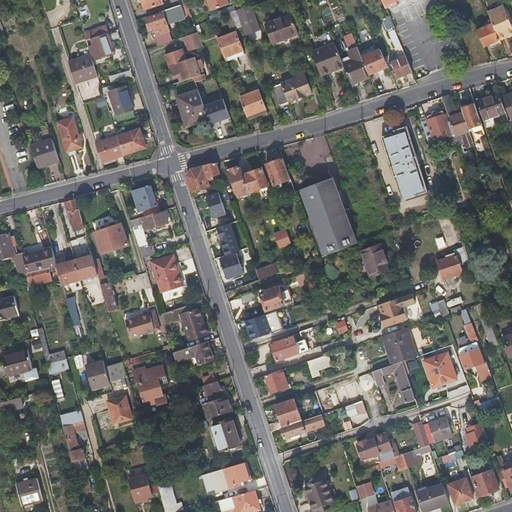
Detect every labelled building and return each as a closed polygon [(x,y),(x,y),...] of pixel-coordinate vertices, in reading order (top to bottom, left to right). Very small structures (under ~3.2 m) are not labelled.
[(140,0),(144,10),(164,3),(162,0),(140,0)] [(206,0),(211,10),(228,2),(226,0),(206,0)] [(241,24),(244,33),(258,28),(249,4),(235,9),(241,24)] [(150,19),(159,46),(172,41),(166,25),(183,18),(179,5),(172,8),(162,11),(163,15),(150,19)] [(406,21),(419,16),(415,5),(402,10),(406,21)] [(214,17),(226,12),(230,11),(229,6),(212,13),(214,17)] [(490,20),(499,40),(511,34),(511,31),(502,7),(488,13),(490,20)] [(231,28),(241,24),(235,9),(230,11),(226,12),(231,28)] [(289,14),(264,23),(272,43),(296,33),(289,14)] [(483,47),(499,40),(490,20),(488,21),(488,23),(484,24),(485,26),(476,30),(483,47)] [(190,35),(197,32),(194,24),(187,26),(190,35)] [(86,41),(107,35),(104,27),(83,34),(86,41)] [(235,30),(216,37),(225,59),(244,52),(235,30)] [(399,44),(393,30),(387,32),(393,47),(399,44)] [(190,35),(185,37),(190,51),(202,47),(197,32),(190,35)] [(343,34),(349,49),(356,46),(350,32),(343,34)] [(114,54),(108,34),(107,35),(86,41),(91,56),(92,62),(114,54)] [(310,50),(319,73),(340,65),(338,61),(331,42),(310,50)] [(340,65),(347,84),(368,76),(367,74),(360,57),(356,46),(349,49),(345,50),(348,57),(338,61),(340,65)] [(187,59),(183,48),(166,54),(174,77),(179,75),(182,82),(195,78),(196,83),(208,79),(206,73),(204,74),(198,56),(187,59)] [(367,74),(386,66),(379,49),(360,57),(367,74)] [(458,62),(465,59),(462,50),(454,53),(458,62)] [(97,77),(92,62),(91,56),(70,63),(77,84),(97,77)] [(403,73),(410,71),(404,57),(395,60),(394,57),(387,60),(395,80),(405,77),(403,73)] [(280,83),(287,102),(309,95),(302,76),(280,83)] [(279,105),(287,102),(280,83),(271,86),(279,105)] [(114,92),(112,86),(102,90),(104,96),(114,92)] [(104,96),(110,117),(132,111),(125,89),(114,92),(104,96)] [(186,126),(209,119),(204,105),(201,98),(199,90),(177,98),(186,126)] [(239,96),(247,118),(265,111),(257,90),(239,96)] [(506,112),(499,93),(477,101),(483,120),(506,112)] [(457,115),(449,94),(442,97),(449,119),(455,135),(461,133),(466,147),(473,145),(468,130),(462,113),(457,115)] [(222,99),(204,105),(209,119),(212,129),(221,126),(219,121),(229,117),(222,99)] [(482,126),(474,103),(461,108),(462,113),(468,130),(482,126)] [(446,113),(421,122),(431,152),(438,149),(435,140),(449,135),(452,143),(457,141),(455,135),(449,119),(448,119),(446,113)] [(74,117),(58,122),(68,152),(84,147),(74,117)] [(114,127),(117,136),(129,132),(126,123),(114,127)] [(428,190),(406,127),(394,131),(394,133),(383,137),(396,176),(398,175),(406,198),(428,190)] [(129,132),(117,136),(123,155),(146,148),(140,129),(129,132)] [(460,150),(466,147),(461,133),(455,135),(457,141),(458,143),(460,150)] [(123,155),(117,136),(97,143),(102,162),(123,155)] [(30,146),(37,169),(60,162),(53,139),(30,146)] [(363,152),(358,140),(346,145),(350,157),(363,152)] [(340,142),(328,146),(343,185),(354,180),(340,142)] [(290,179),(281,157),(266,163),(275,185),(290,179)] [(220,171),(216,162),(191,169),(190,171),(188,176),(192,192),(210,186),(206,175),(220,171)] [(243,174),(240,165),(229,170),(238,195),(249,192),(248,187),(243,174)] [(248,187),(249,192),(250,192),(267,186),(260,168),(243,174),(248,187)] [(303,191),(332,180),(329,174),(314,179),(304,176),(302,179),(300,184),(303,191)] [(326,254),(356,243),(332,180),(303,191),(326,254)] [(226,188),(223,181),(215,184),(218,191),(226,188)] [(144,205),(148,215),(158,212),(150,186),(139,189),(141,193),(136,195),(139,206),(144,205)] [(358,192),(347,196),(355,218),(367,214),(358,192)] [(83,221),(76,198),(64,201),(71,224),(83,221)] [(148,215),(142,217),(144,222),(146,229),(168,222),(164,210),(158,212),(148,215)] [(142,217),(129,221),(131,226),(144,222),(142,217)] [(219,218),(202,222),(205,230),(221,225),(219,218)] [(124,235),(120,225),(94,233),(101,254),(127,245),(124,235)] [(144,228),(135,229),(137,246),(146,245),(144,228)] [(291,242),(286,230),(276,234),(281,247),(291,242)] [(27,273),(22,253),(13,255),(12,250),(15,250),(12,237),(8,237),(7,234),(0,235),(0,258),(9,256),(11,262),(15,262),(18,276),(23,275),(27,273)] [(389,268),(380,244),(360,251),(363,260),(365,259),(371,275),(389,268)] [(151,245),(138,249),(140,256),(154,253),(151,245)] [(470,262),(464,246),(435,257),(442,277),(462,271),(460,266),(470,262)] [(61,279),(57,266),(52,248),(28,254),(27,252),(22,253),(27,273),(49,268),(53,281),(61,279)] [(244,272),(238,253),(221,259),(228,278),(244,272)] [(161,292),(183,285),(173,254),(150,261),(161,292)] [(94,260),(93,257),(74,261),(80,281),(98,276),(94,260)] [(99,259),(94,260),(98,276),(103,275),(99,259)] [(80,281),(74,261),(57,266),(61,279),(63,286),(80,281)] [(257,272),(259,279),(279,272),(275,261),(256,269),(257,272)] [(31,286),(53,281),(49,268),(27,273),(29,279),(31,286)] [(245,276),(248,283),(259,279),(257,272),(245,276)] [(305,272),(296,275),(297,279),(302,278),(304,282),(308,280),(305,272)] [(103,275),(98,276),(108,312),(116,309),(114,300),(109,282),(105,283),(103,275)] [(285,304),(279,286),(261,293),(266,310),(285,304)] [(82,290),(87,308),(92,307),(87,289),(82,290)] [(254,291),(241,295),(243,302),(256,297),(254,291)] [(411,292),(378,304),(381,312),(379,312),(383,327),(406,319),(402,306),(414,302),(411,292)] [(443,297),(436,300),(441,313),(442,315),(449,312),(443,297)] [(450,307),(464,302),(461,297),(448,301),(450,307)] [(0,319),(15,316),(11,298),(0,300),(0,319)] [(206,334),(198,309),(192,311),(189,311),(187,305),(159,314),(163,327),(182,321),(188,340),(206,334)] [(74,306),(69,307),(72,319),(74,326),(80,324),(74,306)] [(461,311),(465,323),(472,321),(468,309),(461,311)] [(139,317),(134,318),(125,321),(130,338),(154,331),(148,311),(138,314),(139,317)] [(252,339),(271,332),(264,314),(246,320),(252,339)] [(497,341),(489,317),(480,320),(489,346),(497,343),(497,341)] [(335,323),(339,334),(349,330),(345,320),(335,323)] [(477,337),(472,324),(466,327),(471,339),(477,337)] [(314,326),(299,331),(303,340),(317,335),(314,326)] [(395,330),(382,334),(392,363),(401,360),(416,355),(406,326),(395,330)] [(46,365),(66,360),(63,347),(48,351),(42,329),(37,330),(46,365)] [(511,354),(511,333),(501,337),(508,356),(511,354)] [(271,344),(277,360),(299,353),(293,337),(271,344)] [(169,345),(170,348),(171,352),(184,348),(182,341),(169,345)] [(187,357),(191,368),(213,361),(210,351),(207,341),(188,347),(190,356),(187,357)] [(481,379),(491,375),(485,360),(483,360),(478,348),(481,347),(478,341),(471,344),(474,350),(460,355),(465,368),(475,364),(481,379)] [(6,376),(30,370),(24,351),(1,356),(6,376)] [(456,377),(446,351),(423,359),(433,386),(456,377)] [(330,365),(326,354),(305,361),(311,377),(318,375),(316,369),(330,365)] [(401,360),(392,363),(379,368),(381,373),(393,369),(404,402),(414,398),(401,360)] [(109,382),(105,367),(103,362),(87,366),(94,391),(110,387),(109,382)] [(127,377),(122,362),(105,367),(109,382),(127,377)] [(152,402),(156,401),(155,396),(163,394),(160,383),(157,375),(164,373),(161,363),(145,367),(144,364),(132,368),(136,381),(137,380),(144,400),(150,398),(152,402)] [(371,371),(377,385),(384,382),(381,373),(379,368),(371,371)] [(280,369),(264,375),(271,392),(287,387),(280,369)] [(166,381),(164,373),(157,375),(160,383),(166,381)] [(370,373),(362,376),(365,385),(373,382),(370,373)] [(202,379),(204,385),(215,381),(214,375),(202,379)] [(60,379),(52,381),(57,401),(65,399),(60,379)] [(215,381),(204,385),(206,392),(213,417),(232,411),(228,396),(222,397),(216,381),(215,381)] [(130,417),(124,395),(106,400),(112,422),(130,417)] [(302,395),(293,398),(295,404),(305,401),(302,395)] [(19,408),(26,406),(24,396),(16,398),(19,408)] [(16,398),(0,402),(0,413),(19,408),(16,398)] [(280,420),(283,427),(301,420),(295,404),(293,398),(275,404),(280,420)] [(359,417),(367,415),(362,399),(354,402),(359,417)] [(496,416),(505,412),(500,399),(492,402),(496,416)] [(193,400),(188,402),(190,411),(196,409),(193,400)] [(82,416),(80,410),(60,416),(62,427),(83,421),(82,416)] [(283,427),(281,427),(285,438),(319,426),(316,415),(301,420),(283,427)] [(434,439),(452,432),(446,416),(428,423),(434,439)] [(232,417),(212,423),(221,451),(240,444),(232,417)] [(206,419),(194,423),(187,425),(190,433),(209,427),(206,419)] [(421,446),(430,444),(421,419),(413,422),(421,446)] [(269,424),(271,430),(281,427),(283,427),(280,420),(269,424)] [(88,437),(83,421),(62,427),(68,448),(76,446),(73,434),(80,432),(82,439),(88,437)] [(482,429),(484,428),(482,423),(475,425),(477,430),(467,434),(471,444),(485,438),(482,429)] [(381,460),(394,456),(387,436),(358,446),(362,459),(378,453),(381,460)] [(426,451),(432,449),(430,444),(421,446),(404,452),(409,467),(423,462),(420,453),(426,451)] [(83,449),(69,452),(71,461),(85,457),(83,449)] [(400,470),(409,467),(404,452),(394,456),(381,460),(378,461),(381,467),(397,461),(400,470)] [(428,456),(431,465),(436,463),(433,454),(428,456)] [(75,474),(78,487),(88,485),(84,471),(88,469),(85,457),(71,461),(75,474)] [(510,484),(511,490),(511,468),(507,471),(502,457),(495,460),(504,483),(509,481),(510,484)] [(223,468),(224,470),(229,487),(241,483),(240,480),(250,478),(246,461),(223,468)] [(187,473),(176,477),(177,483),(224,470),(223,468),(222,463),(201,469),(187,473)] [(472,476),(478,495),(499,487),(492,469),(472,476)] [(128,479),(135,503),(143,501),(142,498),(147,497),(152,496),(146,474),(128,479)] [(313,509),(334,501),(326,478),(305,486),(313,509)] [(168,479),(156,482),(164,511),(175,511),(181,510),(180,503),(175,504),(168,479)] [(450,488),(455,503),(473,497),(466,479),(449,485),(450,488)] [(22,506),(45,501),(40,480),(17,485),(22,506)] [(369,481),(356,486),(360,499),(374,494),(369,481)] [(423,511),(425,511),(450,504),(445,489),(444,484),(417,493),(423,511)] [(445,489),(450,504),(455,503),(450,488),(445,489)] [(356,489),(349,491),(351,501),(359,499),(356,489)] [(255,490),(219,500),(223,511),(226,511),(237,509),(237,511),(254,511),(261,510),(255,490)] [(416,511),(411,496),(395,502),(398,511),(416,511)] [(369,511),(395,511),(391,499),(368,508),(369,511)]
